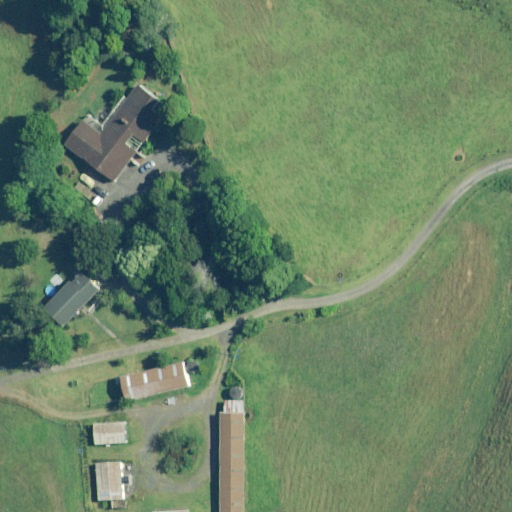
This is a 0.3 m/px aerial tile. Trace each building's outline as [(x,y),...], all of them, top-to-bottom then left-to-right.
[(63,145),(115,182),(164,114),(155,108),(162,98),(137,81),(125,98),(123,95),(102,125),(86,113),(63,145)] [(102,287),(79,267),(42,309),(65,329),(102,287)] [(185,362),(119,375),(124,398),(189,385),(187,372),(188,373),(189,373),(190,373),(191,374),(192,374),(193,373),(194,373),(195,373),(196,372),(197,372),(197,371),(198,370),(198,369),(199,368),(199,367),(199,366),(199,365),(199,364),(199,363),(198,362),(197,361),(197,360),(196,359),(195,359),(194,358),(193,358),(192,358),(191,358),(190,358),(189,358),(188,359),(187,359),(186,360),(185,361),(185,362)] [(224,412),(219,412),(220,511),(245,511),(244,399),(241,399),(242,398),(243,397),(243,396),(243,395),(243,394),(243,393),(243,392),(243,391),(242,390),(241,389),(240,388),(239,388),(238,387),(237,387),(236,387),(235,387),(234,388),(233,388),(232,388),(231,389),(231,390),(230,391),(230,392),(230,393),(230,394),(230,395),(230,396),(230,397),(231,398),(231,399),(224,399),(224,412)] [(125,422),(93,423),(94,443),(126,441),(125,422)] [(123,497),(133,496),(132,476),(121,477),(120,460),(95,462),(97,498),(106,498),(107,508),(124,507),(123,497)]
